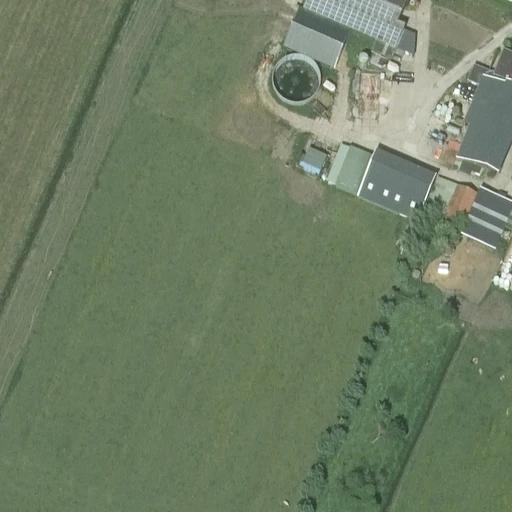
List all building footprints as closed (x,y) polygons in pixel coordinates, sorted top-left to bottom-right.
[(316,17),(349,31),(344,42),(364,50),(386,60),(390,62),(395,51),(403,33),(404,30),(396,27),(407,0),(306,0),(302,11),(316,17)] [(316,17),(302,11),(284,50),(332,69),(349,31),(316,17)] [(403,33),(395,51),(413,59),(414,38),(403,33)] [(364,50),(360,61),(381,70),(386,60),(364,50)] [(486,134),(492,120),(511,128),(511,56),(503,53),(493,76),(473,68),(466,84),(478,89),(463,126),(468,128),(455,160),(494,177),(497,171),(498,172),(510,144),(486,134)] [(302,169),(320,177),(328,158),(310,150),(302,169)] [(357,201),(417,226),(435,182),(374,157),(357,201)] [(438,182),(426,212),(444,220),(465,228),(461,238),(475,244),(495,252),(504,230),(511,209),(511,206),(493,199),(478,198),(447,185),(438,182)]
